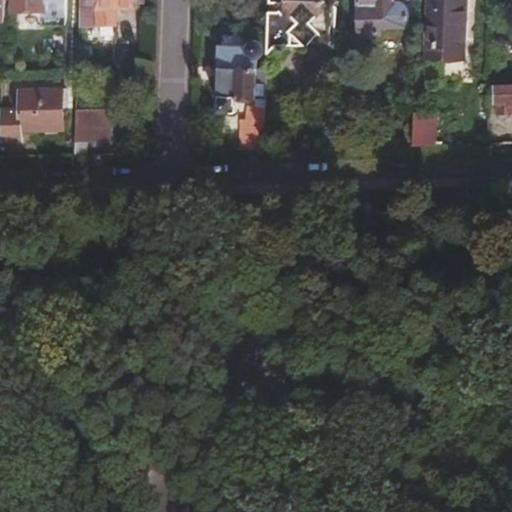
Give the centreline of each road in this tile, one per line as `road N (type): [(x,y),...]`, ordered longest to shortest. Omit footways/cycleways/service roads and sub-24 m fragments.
road 1 (residential): [(166,171),(511,164)]
road 2 (residential): [(166,171),(172,0)]
road 3 (residential): [(0,175),(166,171)]
